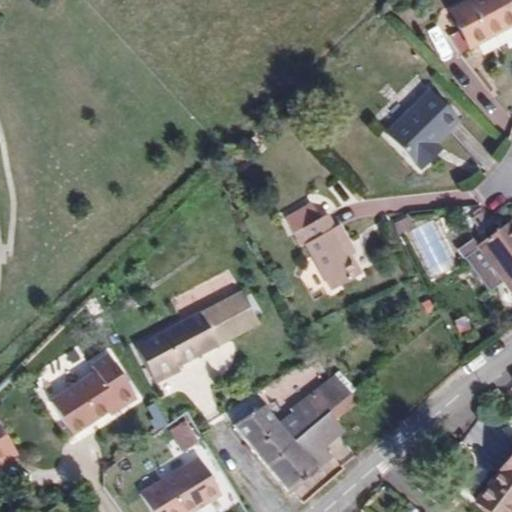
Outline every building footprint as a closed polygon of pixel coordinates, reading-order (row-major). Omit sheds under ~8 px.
[(500,0),(451,0),(440,6),(458,41),(508,14),(500,0)] [(511,0),(500,0),(508,14),(511,12),(511,0)] [(427,85),(382,125),(414,162),(433,147),(427,139),(454,115),(427,85)] [(209,192),(197,202),(208,216),(221,207),(209,192)] [(294,239),(291,241),(317,288),(346,273),(331,244),(336,241),(326,222),(320,225),(313,212),(306,216),(298,202),(272,216),(280,231),(281,230),(280,229),(287,226),(294,239)] [(511,226),(502,213),(498,215),(511,232),(511,226)] [(511,232),(498,215),(467,238),(504,283),(510,280),(511,283),(511,232)] [(288,242),(291,241),(294,239),(287,226),(280,229),(281,230),(288,242)] [(240,289),(130,347),(149,385),(165,376),(163,371),(257,320),(240,289)] [(114,397),(117,400),(134,390),(108,345),(91,356),(94,363),(48,391),(68,424),(105,402),(114,397)] [(256,401),(227,419),(259,461),(343,385),(328,369),(316,380),(313,377),(303,386),(305,389),(282,410),(284,411),(271,421),(256,401)] [(353,396),(343,385),(259,461),(288,497),(327,459),(317,447),(335,430),(328,420),(353,396)] [(107,406),(117,400),(114,397),(105,402),(107,406)] [(0,420),(0,459),(16,451),(0,420)] [(153,445),(164,438),(178,427),(173,421),(148,438),(153,445)] [(511,435),(509,433),(475,481),(511,508),(511,435)] [(169,444),(164,438),(153,445),(158,452),(169,444)] [(189,460),(134,497),(143,511),(184,511),(211,494),(189,460)] [(469,490),(500,511),(511,511),(511,508),(475,481),(469,490)]
